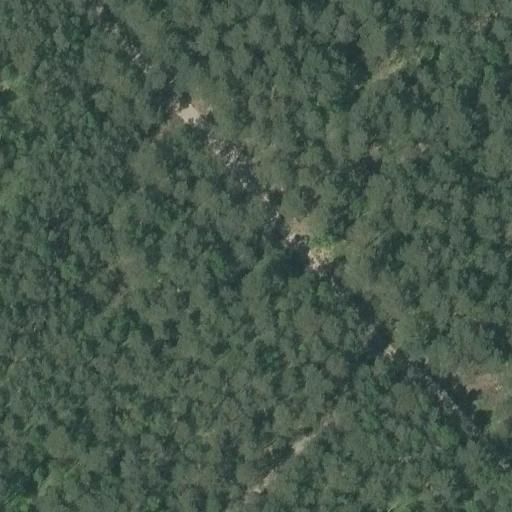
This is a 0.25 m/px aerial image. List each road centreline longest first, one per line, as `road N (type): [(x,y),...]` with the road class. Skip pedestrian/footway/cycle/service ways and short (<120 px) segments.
road 1 (track): [(394,376),(48,0)]
road 2 (track): [(243,511),(394,376)]
road 3 (track): [(511,501),(394,376)]
